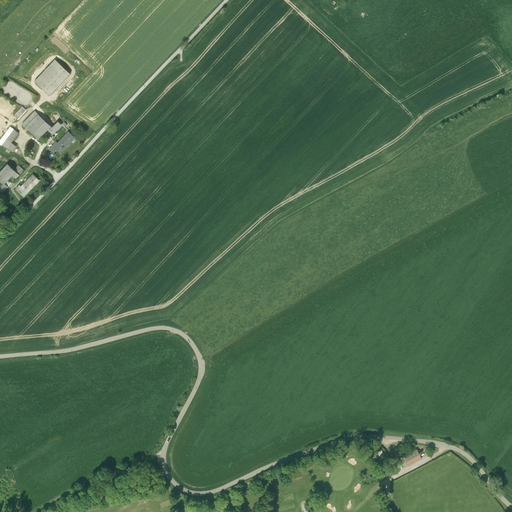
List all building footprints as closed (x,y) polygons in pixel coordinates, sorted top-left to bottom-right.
[(55,59),(34,81),(50,95),(70,73),(55,59)] [(17,111),(21,115),(30,106),(27,102),(17,111)] [(55,128),(59,132),(69,122),(65,118),(59,125),(41,108),(27,121),(44,138),(55,128)] [(19,147),(14,143),(22,132),(13,125),(1,142),(15,152),(19,147)] [(63,149),(67,153),(82,135),(76,130),(58,150),(60,152),(63,149)] [(0,185),(2,188),(0,190),(0,200),(9,192),(5,187),(14,178),(18,182),(27,172),(21,167),(16,172),(10,166),(0,175),(0,185)] [(18,195),(25,202),(42,184),(35,177),(18,195)] [(401,457),(405,466),(421,458),(417,449),(401,457)]
